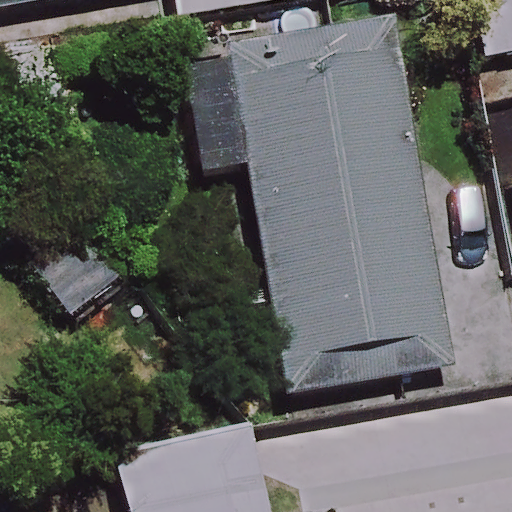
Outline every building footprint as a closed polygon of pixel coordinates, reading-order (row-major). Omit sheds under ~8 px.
[(0,0),(0,13),(74,0),(0,0)] [(511,0),(486,0),(461,5),(500,187),(511,242),(511,0)] [(437,374),(378,38),(170,74),(189,185),(239,176),(279,402),(437,374)] [(108,288),(49,207),(0,242),(59,324),(108,288)] [(256,511),(240,435),(103,465),(113,511),(256,511)]
